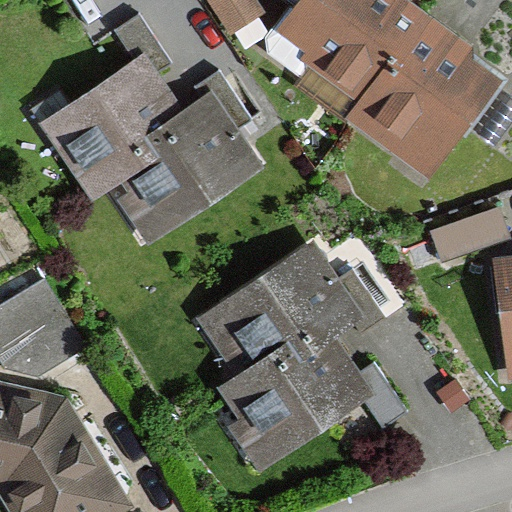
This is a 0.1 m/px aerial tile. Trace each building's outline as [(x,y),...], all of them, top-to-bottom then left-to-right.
[(255,20),(243,0),(200,0),(223,39),(255,20)] [(359,105),(421,17),(397,0),(297,0),(274,32),(302,52),(296,60),(359,105)] [(421,17),(359,105),(344,125),(427,185),(498,87),(474,69),(481,60),(421,17)] [(153,130),(181,112),(159,78),(171,70),(137,18),(107,37),(126,65),(33,125),(86,206),(102,196),(168,153),(153,130)] [(168,153),(102,196),(138,251),(259,172),(235,136),(250,127),(216,75),(186,94),(193,104),(181,112),(153,130),(168,153)] [(424,234),(438,269),(505,242),(491,207),(424,234)] [(230,379),(355,341),(382,322),(349,274),(333,285),(307,247),(193,325),(230,379)] [(511,380),(511,261),(491,264),(505,381),(511,380)] [(355,341),(230,379),(211,392),(235,426),(224,434),(254,478),(359,406),(376,431),(404,412),(355,341)] [(464,403),(451,386),(434,399),(448,416),(464,403)] [(0,508),(2,511),(131,511),(63,403),(0,387),(0,508)]
